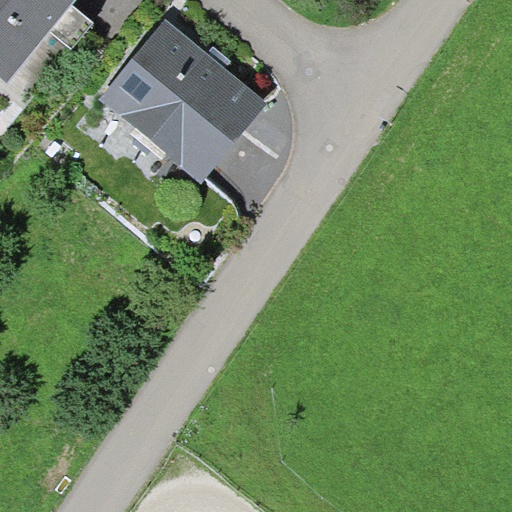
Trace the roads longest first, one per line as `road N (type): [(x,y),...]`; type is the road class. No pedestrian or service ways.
road 1 (residential): [(363,95),(80,511)]
road 2 (residential): [(246,0),(363,95)]
